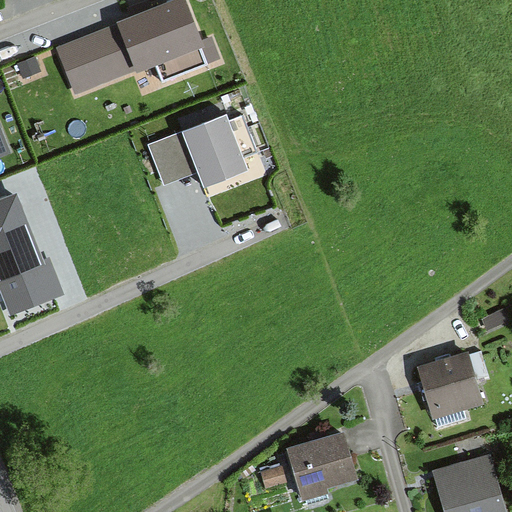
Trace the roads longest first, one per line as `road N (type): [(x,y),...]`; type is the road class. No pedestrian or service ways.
road 1 (residential): [(274,217),(0,344)]
road 2 (residential): [(161,511),(370,371)]
road 3 (residential): [(370,371),(511,270)]
road 4 (residential): [(406,511),(370,371)]
road 5 (residential): [(0,50),(127,0)]
